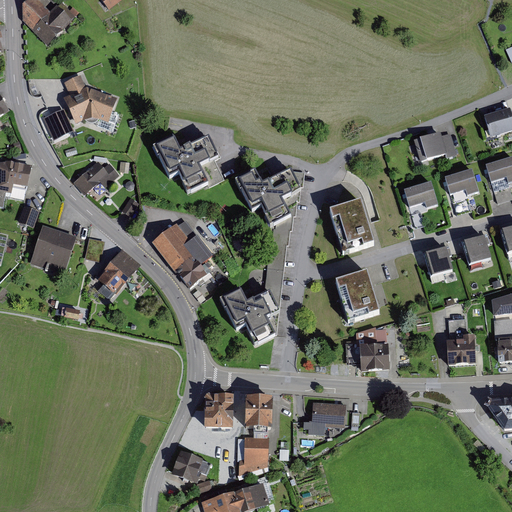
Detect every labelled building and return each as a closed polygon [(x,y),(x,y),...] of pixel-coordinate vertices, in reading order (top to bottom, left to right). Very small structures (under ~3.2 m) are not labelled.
[(33,0),(26,8),(26,22),(50,46),(74,23),(59,8),(53,14),(38,0),(33,0)] [(125,0),(104,0),(112,10),(125,0)] [(87,88),(86,89),(80,76),(64,83),(70,96),(64,99),(76,125),(84,121),(100,120),(108,123),(117,99),(87,88)] [(0,128),(5,126),(1,120),(11,114),(5,104),(8,103),(3,94),(1,95),(0,92),(0,128)] [(500,115),(488,118),(494,139),(511,133),(511,110),(506,113),(505,111),(499,113),(500,115)] [(443,136),(418,143),(424,164),(448,157),(449,159),(460,156),(454,136),(444,139),(443,136)] [(175,141),(157,149),(172,180),(182,175),(191,194),(209,185),(202,169),(217,162),(221,160),(211,141),(182,155),(175,141)] [(511,184),(511,161),(490,168),(495,185),(510,180),(511,185),(511,184)] [(209,185),(211,189),(227,182),(217,162),(202,169),(209,185)] [(15,164),(9,163),(0,164),(0,199),(1,200),(0,204),(0,206),(6,208),(9,195),(15,164)] [(34,168),(15,164),(9,195),(13,196),(15,188),(30,191),(34,168)] [(89,196),(103,184),(108,190),(121,178),(111,166),(106,171),(99,164),(78,183),(89,196)] [(482,194),(475,172),(449,180),(454,196),(469,192),(471,198),(482,194)] [(258,173),(239,183),(256,214),(265,209),(274,227),(279,225),(293,218),(285,202),(303,193),(293,174),(266,188),(258,173)] [(303,193),(306,176),(293,174),(303,193)] [(495,185),(501,205),(511,201),(511,185),(510,180),(495,185)] [(441,207),(434,184),(408,192),(413,210),(429,205),(430,210),(441,207)] [(454,196),(459,217),(475,212),(471,198),(469,192),(454,196)] [(282,315),(289,250),(303,193),(285,202),(293,218),(279,225),(273,248),(267,297),(272,295),(282,315)] [(140,206),(134,201),(126,213),(132,217),(140,206)] [(363,204),(333,213),(347,256),(376,246),(363,204)] [(41,213),(27,209),(22,225),(36,229),(41,213)] [(424,214),(415,217),(419,230),(428,227),(424,214)] [(179,227),(155,246),(194,291),(206,280),(208,282),(214,277),(208,270),(206,272),(202,268),(211,260),(195,239),(195,231),(188,223),(181,229),(179,227)] [(79,239),(45,228),(37,253),(35,253),(30,266),(46,272),(46,269),(67,276),(79,239)] [(11,238),(0,235),(0,266),(4,268),(11,238)] [(488,240),(488,239),(466,246),(475,272),(485,269),(484,264),(495,261),(490,246),(493,245),(491,239),(488,240)] [(108,243),(93,240),(88,261),(103,264),(108,243)] [(450,252),(450,251),(428,257),(437,285),(448,281),(447,276),(457,273),(452,258),(455,257),(453,251),(450,252)] [(141,269),(124,255),(110,272),(106,269),(96,280),(104,287),(99,293),(112,304),(141,269)] [(369,275),(339,284),(351,324),(381,315),(369,275)] [(242,292),(224,301),(240,332),(249,327),(258,346),(277,337),(269,321),(282,315),(272,295),(267,297),(249,306),(242,292)] [(511,299),(498,304),(499,317),(511,315),(511,299)] [(82,313),(65,310),(64,318),(81,321),(82,313)] [(284,369),(289,338),(279,337),(282,315),(269,321),(277,337),(272,368),(284,369)] [(453,368),(479,367),(477,339),(468,339),(468,338),(471,338),(470,321),(452,322),(453,344),(451,344),(453,368)] [(511,341),(511,322),(498,324),(499,342),(501,342),(511,341)] [(366,373),(392,372),(390,331),(379,332),(379,330),(360,335),(361,345),(350,346),(351,366),(365,365),(366,373)] [(511,364),(511,341),(501,342),(502,349),(499,350),(500,360),(503,359),(503,366),(511,364)] [(212,396),(208,400),(207,428),(215,428),(215,431),(233,432),(232,429),(235,429),(236,396),(212,396)] [(276,399),(249,398),(248,428),(257,428),(257,433),(270,434),(270,429),(274,429),(276,399)] [(511,400),(497,402),(492,409),(508,431),(511,430),(511,400)] [(349,406),(317,404),(316,424),(307,423),(306,430),(312,430),(312,436),(327,437),(328,427),(348,428),(349,406)] [(271,439),(248,438),(247,461),(241,462),(242,477),(270,468),(271,439)] [(206,461),(183,452),(175,475),(200,484),(202,479),(207,481),(209,476),(201,473),(202,471),(211,474),(213,468),(214,468),(215,466),(205,462),(206,461)] [(237,464),(225,463),(224,480),(237,480),(237,464)] [(212,481),(198,486),(201,494),(215,489),(212,481)] [(241,511),(249,511),(271,504),(265,485),(259,486),(258,484),(252,486),(253,488),(236,495),(241,511)] [(241,511),(236,495),(231,496),(229,492),(222,494),(223,498),(206,504),(208,511),(241,511)]
